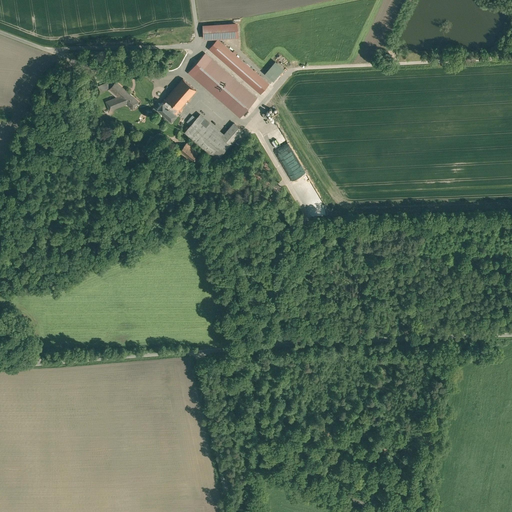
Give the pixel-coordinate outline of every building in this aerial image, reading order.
[(202,25),(203,39),(239,38),(238,23),(202,25)] [(217,39),(209,49),(260,94),(269,84),(217,39)] [(188,72),(240,118),(257,97),(205,52),(188,72)] [(275,62),(264,74),(272,81),(283,69),(275,62)] [(183,78),(166,99),(180,110),(197,90),(183,78)] [(117,83),(110,91),(116,96),(106,101),(110,112),(127,105),(133,110),(140,101),(117,83)] [(180,110),(166,99),(158,109),(173,122),(179,115),(177,114),(180,110)] [(234,123),(224,135),(200,115),(184,133),(217,161),(243,131),(234,123)] [(187,141),(176,152),(189,165),(200,153),(187,141)]
